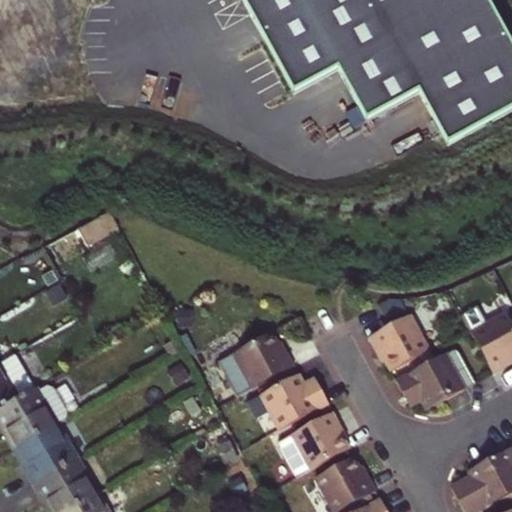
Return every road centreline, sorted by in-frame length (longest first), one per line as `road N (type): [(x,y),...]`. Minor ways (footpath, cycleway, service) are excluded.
road 1 (residential): [(406,463),(337,336)]
road 2 (residential): [(406,463),(511,406)]
